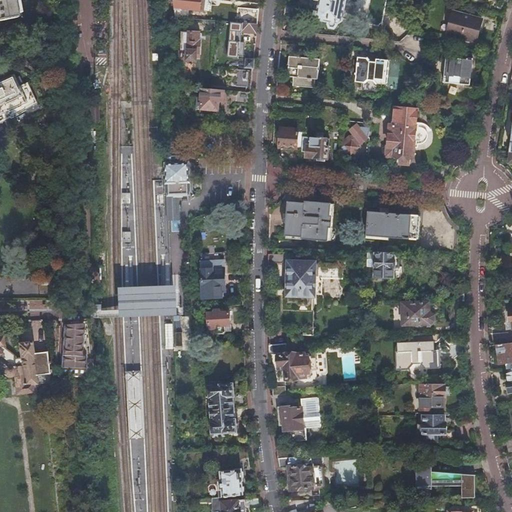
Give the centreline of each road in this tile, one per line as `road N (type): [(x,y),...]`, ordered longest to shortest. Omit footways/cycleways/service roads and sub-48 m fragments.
road 1 (residential): [(275,0),(262,178),(261,401),(273,511)]
road 2 (residential): [(477,219),(477,355),(487,436),(509,511)]
road 3 (residential): [(511,34),(496,75),(480,172)]
